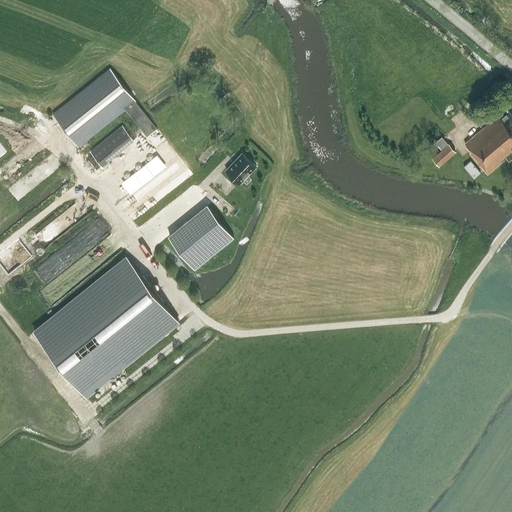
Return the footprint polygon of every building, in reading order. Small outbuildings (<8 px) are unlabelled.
[(126,109),(148,136),(157,128),(136,101),(110,68),(53,114),(79,146),(126,109)] [(472,152),(470,153),(488,174),(511,153),(511,114),(507,108),(465,144),(472,152)] [(102,166),(134,140),(122,125),(90,151),(102,166)] [(433,158),(440,166),(456,152),(449,144),(433,158)] [(157,150),(121,178),(131,190),(167,162),(157,150)] [(256,166),(246,156),(230,173),(240,183),(256,166)] [(464,162),(473,174),(481,169),(471,156),(464,162)] [(194,252),(230,223),(207,194),(171,223),(194,252)] [(36,266),(45,278),(81,249),(72,237),(36,266)] [(127,255),(38,328),(35,324),(32,327),(35,331),(34,332),(66,374),(64,377),(68,382),(72,380),(84,395),(86,394),(89,398),(92,396),(89,391),(176,318),(171,310),(174,308),(166,297),(163,300),(156,291),(162,286),(156,278),(150,283),(143,274),(147,271),(139,260),(134,264),(127,255)]
